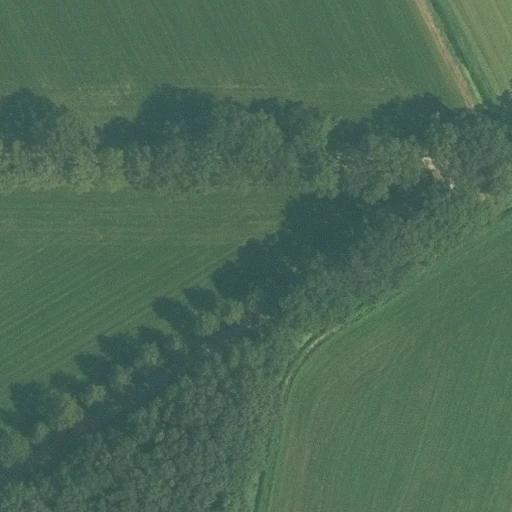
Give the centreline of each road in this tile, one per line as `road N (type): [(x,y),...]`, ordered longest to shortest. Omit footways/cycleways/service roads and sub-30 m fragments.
road 1 (unclassified): [(0,481),(511,162)]
road 2 (track): [(505,166),(0,162)]
